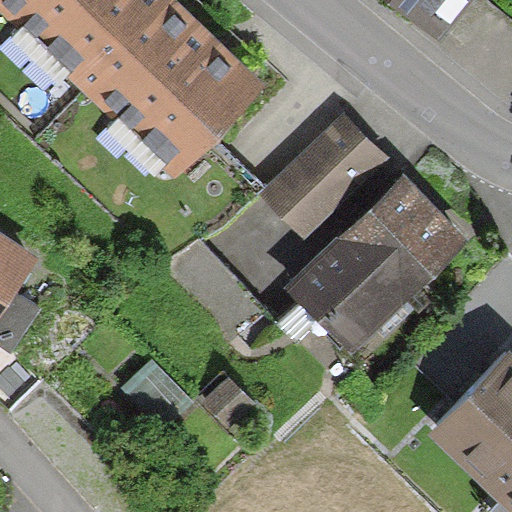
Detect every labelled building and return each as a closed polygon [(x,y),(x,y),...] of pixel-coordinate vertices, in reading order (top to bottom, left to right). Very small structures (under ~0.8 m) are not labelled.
[(0,0),(0,8),(175,171),(259,81),(171,0),(0,0)] [(399,0),(448,37),(477,0),(399,0)] [(390,162),(341,113),(257,196),(306,246),(390,162)] [(467,239),(402,173),(287,285),(352,351),(414,292),(467,239)] [(0,322),(46,257),(0,225),(0,322)] [(200,237),(168,267),(231,336),(264,305),(200,237)] [(511,511),(511,351),(509,349),(426,431),(495,502),(484,511),(511,511)]
